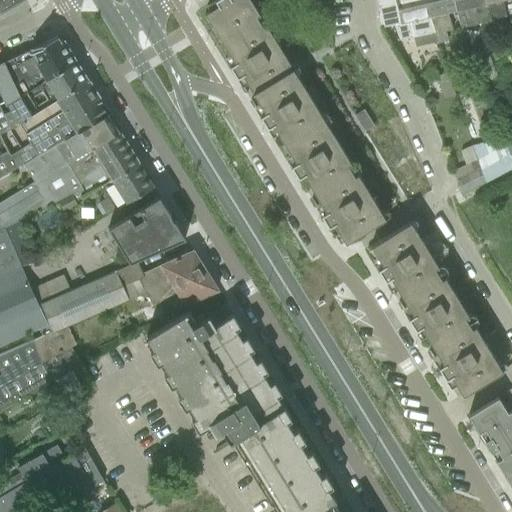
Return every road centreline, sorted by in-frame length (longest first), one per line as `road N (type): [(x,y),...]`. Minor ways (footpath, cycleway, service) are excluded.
road 1 (residential): [(62,8),(115,74),(385,511)]
road 2 (residential): [(493,511),(357,287),(322,249),(225,94),(179,79)]
road 3 (secondary): [(422,511),(178,116)]
